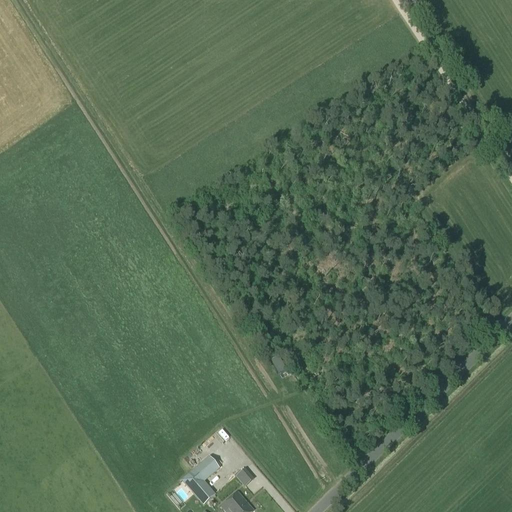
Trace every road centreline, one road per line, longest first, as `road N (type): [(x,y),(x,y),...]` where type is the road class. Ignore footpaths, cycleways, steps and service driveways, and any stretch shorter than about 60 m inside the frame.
road 1 (unclassified): [(320,511),(511,323)]
road 2 (track): [(511,175),(394,0)]
